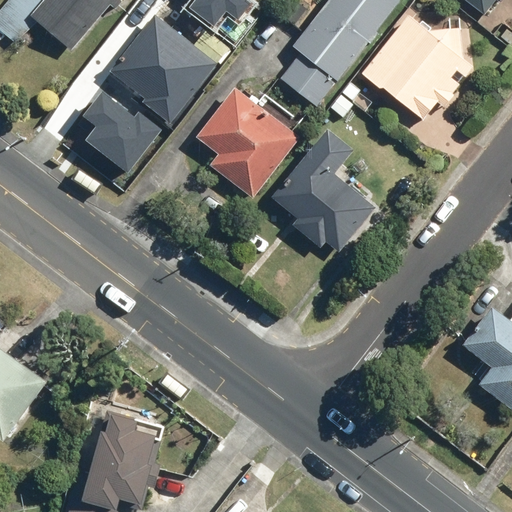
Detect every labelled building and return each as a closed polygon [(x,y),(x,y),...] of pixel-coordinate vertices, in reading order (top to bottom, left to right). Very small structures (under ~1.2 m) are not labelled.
[(7,0),(0,9),(0,30),(19,47),(37,25),(73,54),(116,0),(7,0)] [(196,0),(191,8),(213,24),(225,9),(238,18),(250,2),(246,0),(196,0)] [(280,80),(317,108),(399,3),(395,0),(329,0),(291,49),(299,55),(280,80)] [(460,0),(488,20),(502,0),(460,0)] [(141,103),(169,125),(217,65),(154,15),(109,72),(144,100),(141,103)] [(474,69),(462,60),(459,29),(428,32),(408,16),(360,76),(420,123),(436,104),(442,109),(474,69)] [(209,167),(255,201),(301,138),(232,88),(195,139),(217,156),(209,167)] [(135,118),(102,93),(84,115),(97,126),(87,139),(127,171),(160,130),(139,114),(135,118)] [(327,130),(271,199),(296,220),(290,227),(321,252),(327,244),(339,254),(377,208),(337,175),(355,153),(327,130)] [(478,386),(511,411),(511,318),(510,321),(492,308),(461,348),(490,370),(478,386)] [(0,441),(43,384),(0,351),(0,441)] [(77,471),(64,511),(118,511),(122,500),(138,505),(160,429),(102,412),(85,473),(77,471)]
